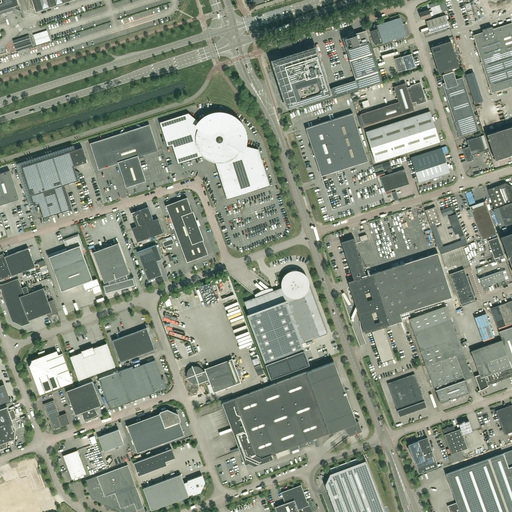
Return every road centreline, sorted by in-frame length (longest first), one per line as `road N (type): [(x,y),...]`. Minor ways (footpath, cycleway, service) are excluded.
road 1 (unclassified): [(227,265),(194,182),(0,243)]
road 2 (secondary): [(0,120),(228,46)]
road 3 (secondary): [(223,30),(0,101)]
road 4 (tertiary): [(384,437),(310,238)]
road 5 (unclassified): [(464,186),(409,8),(418,0)]
road 6 (unclassified): [(310,238),(464,186)]
road 7 (unknown): [(252,257),(269,274),(296,265),(307,275),(327,334),(308,350)]
road 8 (unclassified): [(42,442),(182,391)]
road 9 (unclassified): [(8,348),(146,297)]
road 10 (unclassified): [(384,437),(511,392)]
road 11 (secondary): [(238,42),(354,0)]
